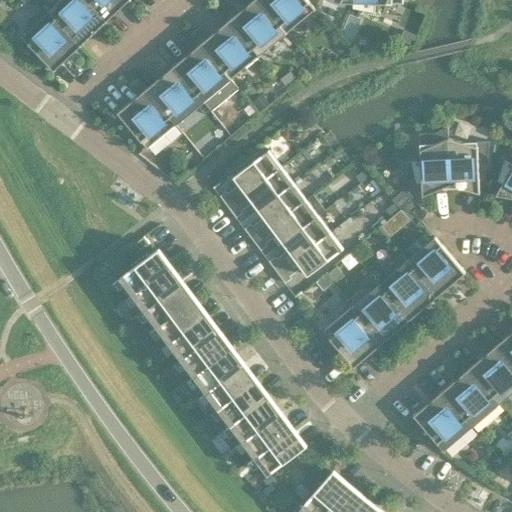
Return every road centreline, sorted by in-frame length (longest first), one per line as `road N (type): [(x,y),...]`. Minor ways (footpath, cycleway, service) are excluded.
road 1 (residential): [(345,424),(172,200),(55,114)]
road 2 (residential): [(0,250),(74,378),(188,511)]
road 3 (residential): [(345,424),(511,279)]
road 4 (residential): [(55,114),(185,0)]
road 5 (residential): [(462,511),(345,424)]
